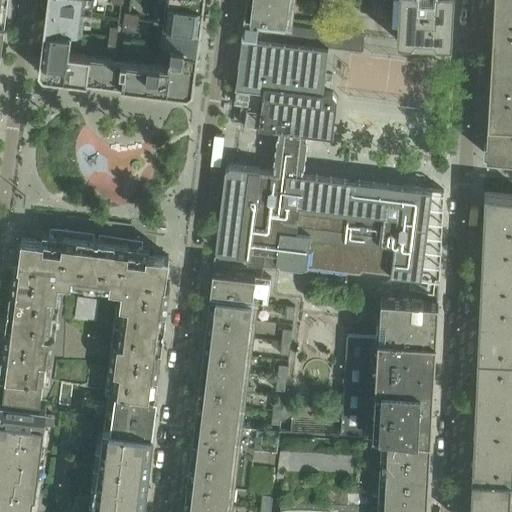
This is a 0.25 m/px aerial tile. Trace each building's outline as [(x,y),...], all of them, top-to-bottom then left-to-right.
[(193,90),(204,0),(48,0),(39,70),(43,76),(188,94),(193,90)] [(246,0),(245,15),(287,20),(289,0),(246,0)] [(321,0),(319,18),(328,19),(330,0),(321,0)] [(393,0),(392,28),(398,29),(397,40),(452,43),(454,0),(393,0)] [(511,53),(511,0),(494,0),(492,52),(511,53)] [(365,34),(248,21),(247,36),(242,35),(329,46),(363,50),(365,34)] [(445,190),(302,172),(307,132),(333,135),(338,98),(333,92),(323,91),(325,72),(326,72),(326,71),(325,71),(328,47),(329,47),(329,46),(242,35),(242,37),(243,37),(240,61),(239,61),(239,62),(240,62),(237,86),(236,86),(236,87),(232,123),(281,129),(276,169),(231,164),(226,167),(216,247),(220,252),(249,256),(248,262),(270,265),(278,259),(281,263),(360,273),(364,270),(429,278),(428,286),(418,284),(416,282),(410,287),(409,291),(434,294),(436,278),(440,279),(445,190)] [(511,53),(492,52),(488,122),(511,123),(511,53)] [(511,123),(488,122),(487,155),(511,157),(511,123)] [(511,195),(485,192),(483,238),(511,239),(511,195)] [(63,234),(63,236),(62,242),(22,236),(18,264),(14,264),(0,373),(0,394),(41,400),(46,360),(52,360),(55,335),(49,334),(54,294),(57,294),(59,284),(122,292),(121,302),(123,303),(118,343),(112,342),(109,368),(115,369),(112,389),(116,389),(155,395),(160,363),(170,284),(166,284),(169,256),(129,250),(130,243),(64,234),(63,234)] [(511,239),(483,238),(481,297),(511,298),(511,239)] [(230,485),(239,411),(253,301),(268,303),(271,277),(214,270),(194,423),(192,444),(183,511),(226,511),(230,486),(230,485)] [(79,295),(78,317),(99,318),(100,297),(79,295)] [(511,298),(481,297),(478,357),(511,358),(511,298)] [(381,298),(379,336),(436,339),(437,319),(431,318),(432,301),(381,298)] [(296,306),(287,305),(285,318),(294,319),(296,306)] [(281,354),(290,355),(293,329),(284,328),(281,354)] [(436,339),(379,336),(348,335),(347,360),(435,366),(436,339)] [(511,358),(478,357),(475,418),(511,419),(511,358)] [(431,439),(433,392),(435,366),(347,360),(342,435),(388,437),(431,439)] [(277,390),(285,391),(289,365),(280,364),(277,390)] [(62,382),(60,403),(71,404),(73,384),(62,382)] [(155,395),(116,389),(111,426),(153,431),(158,395),(155,395)] [(45,414),(46,405),(0,399),(0,417),(44,424),(58,425),(59,416),(45,414)] [(272,425),(281,426),(284,401),(275,400),(272,425)] [(0,436),(42,442),(44,424),(0,417),(0,436)] [(511,511),(511,419),(475,418),(471,511),(511,511)] [(143,511),(153,431),(111,426),(111,427),(104,426),(93,511),(143,511)] [(0,452),(40,458),(42,442),(0,436),(0,452)] [(426,511),(427,500),(431,439),(388,437),(385,498),(384,509),(383,511),(426,511)] [(0,471),(37,476),(40,458),(0,452),(0,471)] [(352,477),(352,457),(276,453),(275,477),(282,478),(283,475),(352,477)] [(35,492),(37,476),(0,471),(0,487),(33,492),(35,492)] [(0,503),(31,508),(33,492),(0,487),(0,503)] [(384,509),(385,498),(282,493),(281,504),(384,509)] [(261,511),(270,511),(272,496),(264,495),(261,511)] [(0,511),(35,511),(36,509),(31,508),(0,503),(0,511)]
